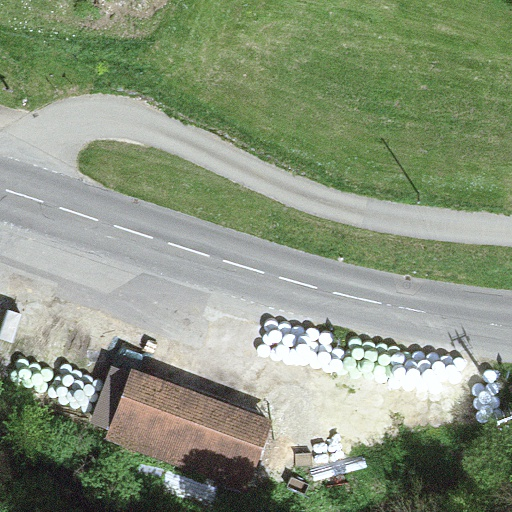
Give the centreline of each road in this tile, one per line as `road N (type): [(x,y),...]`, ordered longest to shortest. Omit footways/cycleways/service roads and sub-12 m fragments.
road 1 (residential): [(511,238),(444,234),(328,210),(165,139),(113,127),(44,138),(10,190)]
road 2 (secondary): [(511,326),(289,280),(10,190)]
